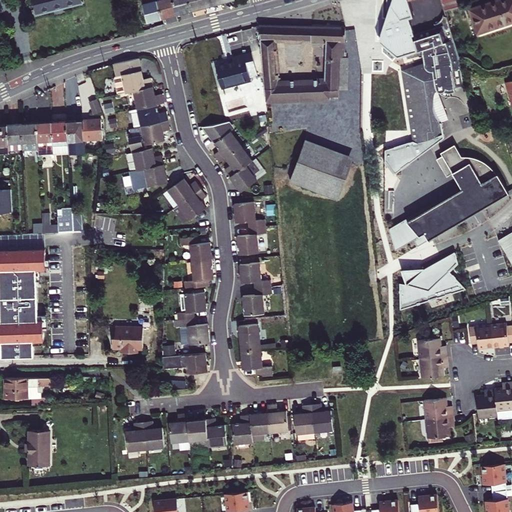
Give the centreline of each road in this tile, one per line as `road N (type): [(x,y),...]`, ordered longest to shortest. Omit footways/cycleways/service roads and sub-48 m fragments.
road 1 (residential): [(226,396),(218,189),(187,136),(164,37)]
road 2 (residential): [(282,511),(293,493),(432,478),(449,484),(464,511)]
road 3 (secondary): [(0,94),(164,37)]
